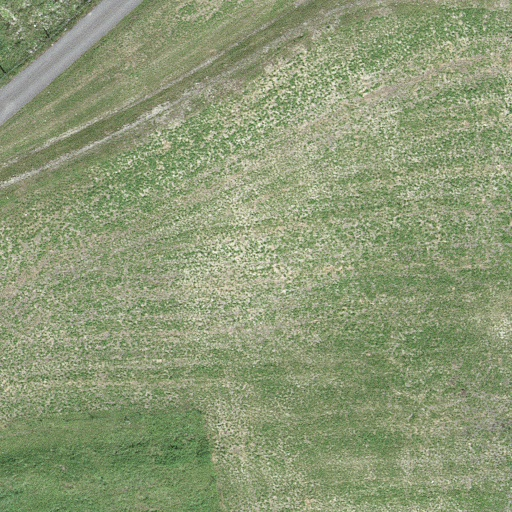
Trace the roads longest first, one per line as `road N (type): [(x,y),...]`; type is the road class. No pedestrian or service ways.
road 1 (track): [(0,174),(326,19),(401,0)]
road 2 (unclassified): [(0,105),(118,0)]
